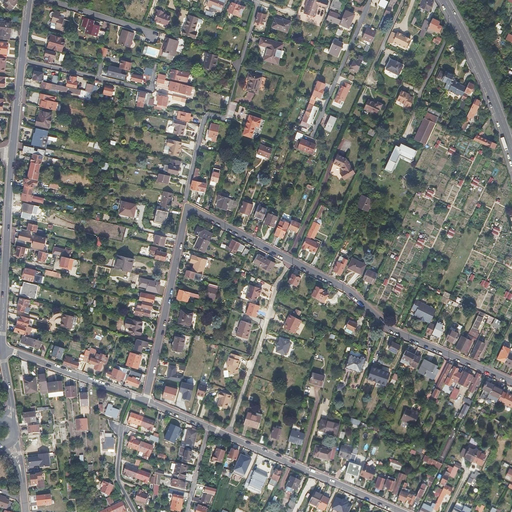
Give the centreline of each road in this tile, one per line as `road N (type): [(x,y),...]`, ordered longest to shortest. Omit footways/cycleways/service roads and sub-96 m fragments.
road 1 (residential): [(145,401),(187,210),(346,289),(380,326),(511,382)]
road 2 (residential): [(401,511),(145,401)]
road 3 (residential): [(444,0),(511,148)]
road 4 (residential): [(145,401),(1,346)]
road 5 (residential): [(369,0),(312,136)]
